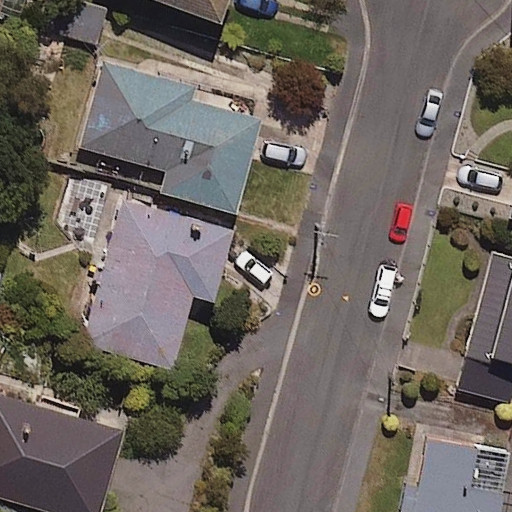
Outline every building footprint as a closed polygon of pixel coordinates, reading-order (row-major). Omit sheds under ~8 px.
[(139,0),(221,28),(230,0),(139,0)] [(99,41),(102,8),(42,3),(40,36),(99,41)] [(194,93),(104,63),(76,147),(165,176),(159,193),(234,217),(264,126),(191,102),(194,93)] [(106,185),(69,175),(55,228),(92,237),(106,185)] [(234,236),(121,201),(78,341),(172,369),(193,300),(213,306),(234,236)] [(511,260),(494,255),(460,387),(510,401),(511,394),(511,260)] [(101,511),(124,435),(0,397),(0,498),(45,511),(101,511)] [(499,511),(511,459),(429,442),(414,511),(499,511)]
